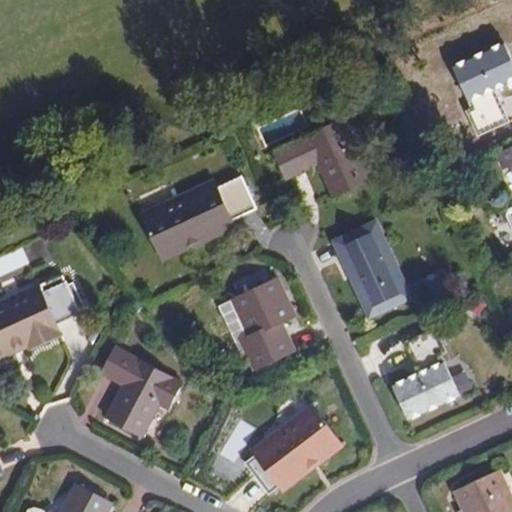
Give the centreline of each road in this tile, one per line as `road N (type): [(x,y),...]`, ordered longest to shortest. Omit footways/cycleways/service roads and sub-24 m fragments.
road 1 (residential): [(292,234),(402,474)]
road 2 (residential): [(200,511),(49,427)]
road 3 (residential): [(402,474),(511,426)]
